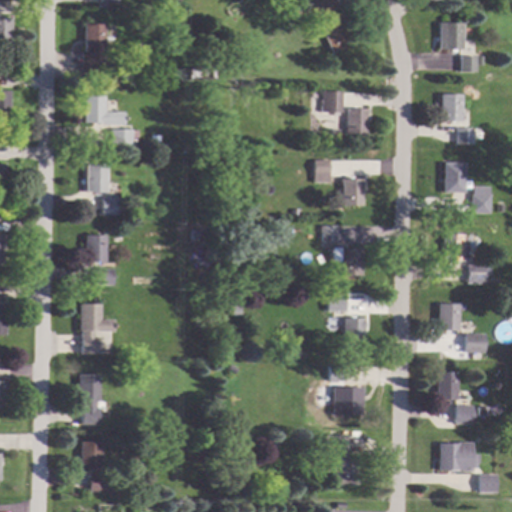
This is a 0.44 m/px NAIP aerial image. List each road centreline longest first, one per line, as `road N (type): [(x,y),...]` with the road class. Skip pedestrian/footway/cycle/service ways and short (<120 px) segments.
road 1 (residential): [(384,0),(403,75),(395,511)]
road 2 (residential): [(42,0),(37,511)]
